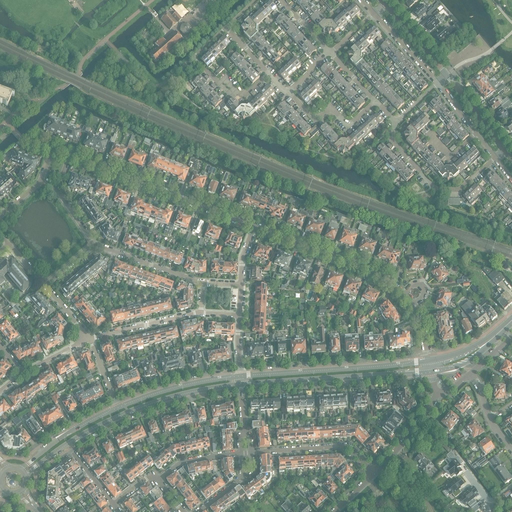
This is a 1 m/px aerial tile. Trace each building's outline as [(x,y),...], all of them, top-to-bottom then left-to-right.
[(303,11),(310,4),(307,0),(300,7),(303,11)] [(405,0),(404,2),(406,4),(407,3),(408,4),(407,5),(410,8),(418,0),(417,0),(405,0)] [(272,12),(276,8),(270,1),(266,5),(272,12)] [(178,2),(172,8),(182,19),(188,13),(178,2)] [(310,4),(303,11),(307,15),(314,8),(316,6),(312,2),(310,4)] [(268,16),(272,12),(266,5),(262,9),(268,16)] [(356,15),(360,11),(353,5),(349,8),(356,15)] [(307,15),(306,16),(307,17),(308,16),(311,19),(318,12),(320,10),(316,6),(314,8),(307,15)] [(421,6),(414,14),(414,15),(416,17),(417,17),(419,20),(422,17),(423,18),(427,14),(429,17),(435,11),(435,10),(433,8),(430,12),(426,8),(424,9),(421,6)] [(356,15),(349,8),(345,12),(345,11),(352,19),(356,15)] [(264,19),(268,16),(262,9),(258,12),(264,19)] [(436,16),(440,13),(437,10),(432,14),(434,17),(431,20),(431,19),(429,21),(429,22),(425,25),(428,28),(428,29),(430,31),(431,31),(432,31),(433,31),(435,28),(441,22),(436,16)] [(352,19),(345,11),(340,15),(347,22),(351,18),(352,19)] [(261,23),(264,19),(258,12),(254,16),(261,23)] [(321,16),(318,13),(318,12),(311,19),(315,23),(321,16)] [(170,30),(182,19),(176,13),(171,16),(168,13),(161,19),(170,30)] [(253,14),(249,18),(250,20),(256,27),(261,23),(254,16),(253,14)] [(287,19),(286,19),(283,15),(276,21),(280,25),(287,19)] [(343,25),(347,22),(340,15),(337,19),(343,25)] [(318,27),(325,21),(321,16),(315,23),(318,27)] [(287,19),(280,25),(283,29),(290,23),(287,19)] [(339,29),(343,25),(337,19),(333,22),(339,29)] [(257,27),(256,27),(250,20),(246,24),(248,26),(248,27),(247,28),(245,28),(243,29),(257,30),(257,27)] [(328,34),(329,36),(330,22),(327,22),(325,21),(318,27),(324,33),(326,30),(328,30),(328,34)] [(330,22),(329,36),(330,35),(331,34),(331,33),(331,32),(331,31),(332,31),(334,33),(335,33),(339,29),(333,22),(332,22),(330,22)] [(283,29),(287,33),(294,27),(290,23),(283,29)] [(187,24),(181,25),(180,31),(183,35),(189,33),(190,28),(187,24)] [(294,27),(287,33),(291,37),(298,31),(295,28),(294,27)] [(376,38),(380,34),(374,27),(370,31),(376,38)] [(437,33),(434,36),(437,39),(437,38),(438,39),(440,41),(439,41),(440,41),(446,36),(448,39),(457,31),(454,29),(450,32),(448,30),(446,27),(444,29),(438,33),(437,32),(437,33)] [(257,30),(243,29),(244,31),(248,31),(248,32),(245,35),(250,40),(251,41),(258,34),(257,33),(256,33),(257,32),(257,30)] [(156,62),(182,39),(175,31),(165,41),(162,38),(155,44),(158,47),(149,55),(156,62)] [(301,35),(298,31),(291,37),(295,41),(301,35)] [(372,41),(376,38),(370,31),(366,34),(372,41)] [(258,34),(251,41),(254,43),(255,45),(262,39),(264,37),(260,33),(258,34)] [(365,33),(361,37),(363,39),(369,46),(373,42),(372,41),(366,34),(365,33)] [(305,39),(301,35),(295,41),(298,45),(305,39)] [(226,47),(230,44),(224,37),(220,41),(226,47)] [(361,37),(357,41),(359,43),(365,49),(369,46),(363,39),(361,37)] [(259,49),(266,43),(262,39),(255,45),(259,49)] [(302,49),(309,43),(305,39),(298,45),(302,49)] [(222,51),(226,47),(220,41),(216,44),(222,51)] [(365,49),(359,43),(357,41),(353,44),(355,46),(361,53),(365,49)] [(385,52),(391,45),(387,41),(381,47),(385,52)] [(262,53),(269,47),(266,43),(259,49),(262,53)] [(306,53),(312,47),(309,43),(302,49),(306,53)] [(218,55),(222,51),(216,44),(212,48),(218,55)] [(388,56),(395,49),(391,45),(385,52),(383,53),(387,57),(388,56)] [(361,53),(355,46),(351,50),(353,53),(353,54),(352,54),(349,54),(348,55),(362,56),(362,54),(361,53)] [(266,57),(273,50),(269,47),(262,53),(266,57)] [(316,51),(312,47),(306,53),(309,57),(310,57),(316,51)] [(214,58),(218,55),(212,48),(208,52),(209,53),(214,58)] [(399,53),(397,51),(395,49),(388,56),(392,60),(399,53)] [(270,61),(276,54),(273,50),(266,57),(270,61)] [(214,59),(214,58),(209,53),(205,56),(211,63),(215,60),(214,59)] [(396,64),(402,57),(399,53),(392,60),(396,64)] [(241,58),(237,54),(230,60),(234,64),(241,58)] [(280,58),(276,54),(270,61),(273,65),(280,58)] [(362,56),(348,55),(349,57),(351,57),(353,57),(353,59),(351,60),(351,61),(350,61),(354,65),(355,66),(356,67),(363,61),(362,60),(361,59),(362,59),(362,58),(362,56)] [(205,56),(201,60),(207,67),(208,69),(212,65),(211,63),(205,56)] [(397,69),(406,61),(402,57),(396,64),(394,65),(397,69)] [(238,68),(245,62),(241,58),(234,64),(238,68)] [(290,62),(289,61),(286,58),(285,60),(289,64),(286,66),(293,73),(296,69),(290,62)] [(294,58),(290,62),(296,69),(301,65),(299,63),(297,61),(294,58)] [(363,61),(356,67),(360,71),(366,65),(363,61)] [(410,65),(406,61),(397,69),(401,73),(403,72),(410,65)] [(249,66),(245,62),(238,68),(242,72),(249,66)] [(325,74),(332,68),(328,63),(321,70),(325,74)] [(366,65),(360,71),(363,75),(370,69),(372,67),(369,63),(366,65)] [(412,70),(413,69),(410,65),(403,72),(407,75),(412,70)] [(485,73),(493,67),(491,65),(483,71),(485,73)] [(245,76),(252,70),(249,66),(242,72),(245,76)] [(293,73),(286,66),(282,70),(289,77),(293,73)] [(335,72),(332,68),(325,74),(329,78),(335,72)] [(374,73),(372,71),(370,69),(363,75),(367,79),(374,73)] [(256,74),(252,70),(245,76),(249,80),(256,74)] [(289,77),(282,70),(278,74),(285,80),(289,77)] [(416,74),(412,70),(407,75),(407,76),(406,76),(409,80),(416,74)] [(332,82),(339,75),(335,72),(329,78),(332,82)] [(371,83),(377,77),(374,73),(367,79),(371,83)] [(260,78),(256,74),(249,80),(253,84),(260,78)] [(420,78),(416,74),(409,80),(408,82),(411,86),(413,85),(420,78)] [(343,79),(339,76),(339,75),(332,82),(331,83),(334,87),(336,86),(343,79)] [(377,77),(371,83),(374,87),(381,81),(383,79),(380,75),(377,77)] [(484,79),(486,77),(484,75),(473,83),(473,84),(473,85),(475,88),(476,87),(476,88),(480,85),(481,87),(486,83),(484,79)] [(196,76),(190,82),(196,89),(197,87),(204,81),(203,79),(200,76),(198,79),(196,76)] [(424,82),(420,78),(413,85),(417,88),(424,82)] [(346,84),(343,79),(336,86),(340,90),(346,84)] [(208,84),(204,81),(197,87),(201,91),(200,91),(200,92),(207,85),(208,84)] [(317,92),(322,88),(315,81),(311,85),(317,92)] [(378,91),(385,85),(381,81),(374,87),(378,91)] [(494,81),(492,84),(489,81),(486,83),(481,87),(480,85),(476,88),(477,89),(479,92),(481,95),(496,83),(494,81)] [(421,93),(427,86),(424,82),(417,88),(421,93)] [(496,83),(481,95),(485,99),(486,98),(486,99),(494,93),(496,91),(498,93),(503,90),(501,87),(497,90),(495,87),(497,85),(496,83)] [(343,94),(350,87),(346,84),(340,90),(343,94)] [(204,96),(211,89),(207,85),(200,92),(204,96)] [(314,95),(317,92),(311,85),(307,89),(314,95)] [(382,95),(383,94),(389,89),(385,85),(378,91),(382,95)] [(270,96),(274,92),(268,86),(264,89),(270,96)] [(354,92),(350,88),(350,87),(343,94),(347,98),(354,92)] [(386,98),(393,92),(389,88),(389,89),(383,94),(386,98)] [(214,93),(211,89),(204,96),(208,100),(214,93)] [(266,100),(270,96),(264,89),(260,93),(261,94),(266,100)] [(305,91),(303,92),(310,99),(314,95),(307,89),(305,91)] [(0,102),(8,105),(11,96),(13,97),(14,96),(0,90),(0,102)] [(302,94),(299,96),(306,103),(307,105),(311,101),(310,99),(303,92),(302,94)] [(357,95),(354,92),(347,98),(351,102),(357,95)] [(390,102),(397,96),(393,92),(386,98),(390,102)] [(211,104),(218,97),(214,93),(208,100),(211,104)] [(259,96),(257,98),(263,105),(267,101),(266,100),(261,94),(259,96)] [(354,106),(361,100),(357,95),(351,102),(354,106)] [(394,106),(400,100),(397,96),(390,102),(394,106)] [(507,98),(503,101),(499,96),(489,104),(491,106),(491,107),(494,110),(501,105),(502,106),(509,100),(507,98)] [(226,98),(222,101),(218,97),(211,104),(215,108),(219,105),(221,107),(228,100),(226,98)] [(255,99),(253,102),(259,108),(263,105),(257,98),(255,99)] [(237,103),(234,99),(230,102),(228,100),(221,107),(223,109),(225,106),(229,111),(231,109),(237,103)] [(440,103),(436,99),(428,107),(432,111),(433,109),(440,103)] [(358,110),(365,104),(361,100),(354,106),(358,110)] [(398,110),(404,104),(400,100),(394,106),(398,110)] [(506,109),(511,104),(509,101),(499,109),(500,112),(497,114),(499,117),(502,121),(505,118),(505,119),(511,115),(506,109)] [(253,102),(249,105),(255,112),(259,108),(253,102)] [(241,107),(237,103),(231,109),(234,113),(241,107)] [(284,103),(277,109),(281,113),(288,107),(287,105),(284,103)] [(444,107),(440,103),(433,109),(437,113),(444,107)] [(244,106),(244,120),(245,119),(245,118),(245,117),(245,115),(247,115),(249,117),(249,118),(254,113),(255,112),(249,105),(247,107),(247,106),(244,106)] [(241,107),(234,113),(238,117),(239,117),(241,115),(242,115),(242,116),(242,117),(242,119),(244,120),(244,106),(242,106),(241,107)] [(279,115),(283,119),(284,118),(292,111),(290,110),(289,108),(288,107),(281,113),(279,115)] [(447,111),(444,107),(437,113),(441,117),(447,111)] [(292,111),(284,118),(287,122),(289,120),(296,114),(295,113),(293,110),(292,111)] [(443,122),(451,115),(447,111),(441,117),(439,119),(443,123),(444,122),(443,122)] [(296,114),(289,120),(293,124),(300,118),(298,116),(296,114)] [(379,124),(383,121),(377,114),(373,118),(379,123),(379,124)] [(421,114),(417,117),(419,119),(425,126),(429,122),(423,115),(421,114)] [(448,125),(455,119),(451,115),(443,122),(444,122),(443,123),(446,127),(447,126),(448,125)] [(57,119),(52,116),(50,118),(47,126),(45,125),(44,130),(46,131),(46,132),(50,133),(52,133),(56,121),(56,120),(57,119)] [(370,119),(368,120),(375,127),(379,123),(373,118),(372,117),(370,119)] [(293,124),(297,128),(304,122),(303,122),(300,118),(293,124)] [(57,135),(63,121),(57,119),(56,120),(56,121),(52,133),(54,134),(53,135),(56,136),(57,135)] [(421,129),(425,126),(419,119),(415,123),(421,129)] [(458,124),(454,120),(455,119),(448,125),(447,126),(451,130),(458,124)] [(63,138),(69,124),(69,123),(64,121),(63,120),(63,121),(57,135),(60,136),(60,137),(62,138),(63,137),(63,138)] [(366,122),(364,124),(370,131),(371,132),(376,128),(375,127),(368,120),(366,122)] [(297,128),(297,129),(300,132),(307,126),(305,123),(304,122),(297,128)] [(75,125),(70,123),(70,125),(69,124),(63,138),(66,139),(66,140),(69,141),(69,140),(70,140),(74,128),(75,125)] [(417,133),(421,129),(415,123),(411,126),(417,133)] [(323,135),(329,129),(326,124),(320,130),(318,128),(310,135),(312,137),(319,131),(323,135)] [(371,132),(370,131),(364,124),(360,128),(366,135),(368,136),(371,133),(371,132)] [(461,128),(458,124),(451,130),(449,131),(453,135),(455,134),(461,128)] [(311,130),(307,126),(300,132),(304,136),(309,132),(310,135),(318,128),(316,126),(311,130)] [(417,133),(411,126),(407,130),(409,133),(409,134),(408,134),(405,134),(404,136),(418,136),(418,134),(417,133)] [(77,138),(80,131),(74,128),(70,140),(72,141),(72,142),(75,143),(75,142),(76,142),(77,142),(78,139),(77,138)] [(368,136),(366,135),(360,128),(356,131),(361,136),(363,138),(364,140),(368,136)] [(456,140),(458,138),(465,132),(461,128),(455,134),(453,136),(456,140)] [(326,139),(333,132),(329,129),(323,135),(326,139)] [(363,138),(361,136),(356,131),(352,135),(354,136),(359,142),(363,138)] [(337,136),(336,136),(333,132),(326,139),(330,143),(337,136)] [(462,142),(469,136),(465,132),(458,138),(462,142)] [(95,136),(89,134),(86,141),(84,141),(83,144),(84,145),(85,145),(84,146),(87,147),(88,146),(90,148),(95,136)] [(359,142),(354,136),(352,135),(348,139),(354,146),(359,142)] [(91,148),(90,149),(93,150),(94,149),(97,150),(101,138),(95,136),(91,148)] [(334,147),(340,140),(337,136),(330,143),(334,147)] [(418,136),(404,136),(405,137),(409,137),(409,139),(407,141),(411,146),(412,147),(419,141),(418,140),(417,139),(418,139),(418,136)] [(104,148),(107,141),(101,138),(97,150),(99,151),(99,152),(102,153),(102,152),(103,152),(104,152),(105,149),(104,148)] [(344,140),(343,154),(345,152),(345,149),(346,149),(349,151),(354,146),(348,139),(347,141),(346,140),(344,140)] [(342,152),(343,154),(344,140),(341,140),(341,141),(340,140),(334,147),(338,151),(340,148),(341,149),(342,150),(342,152)] [(416,151),(423,145),(419,141),(412,147),(416,151)] [(116,158),(120,147),(113,145),(109,155),(110,155),(110,157),(112,157),(113,157),(116,158)] [(376,151),(373,154),(377,158),(379,157),(387,149),(388,147),(387,145),(385,147),(383,145),(376,151)] [(420,155),(426,149),(423,145),(416,151),(420,155)] [(474,148),(469,152),(476,158),(477,160),(481,156),(475,150),(476,148),(474,146),(473,147),(474,148)] [(122,160),(126,150),(120,147),(116,158),(118,159),(119,160),(121,161),(122,160)] [(384,159),(390,153),(387,149),(379,157),(380,156),(384,159)] [(423,159),(430,153),(426,149),(420,155),(423,159)] [(151,158),(147,168),(153,170),(153,169),(158,157),(159,156),(158,155),(159,154),(154,152),(154,151),(151,150),(148,157),(151,158)] [(136,153),(132,151),(128,162),(129,164),(131,164),(132,164),(134,165),(138,154),(136,153)] [(19,154),(19,153),(17,152),(16,153),(15,154),(13,154),(12,156),(12,155),(9,163),(16,165),(20,154),(19,154)] [(138,154),(134,165),(137,166),(137,167),(139,168),(140,167),(141,167),(141,166),(144,167),(146,162),(145,162),(148,156),(140,152),(139,155),(138,154)] [(467,154),(465,156),(472,162),(473,164),(477,160),(476,158),(469,152),(467,154)] [(387,163),(394,157),(390,153),(384,159),(387,163)] [(434,157),(430,153),(423,159),(427,163),(428,162),(434,157)] [(24,156),(24,155),(21,154),(21,155),(20,154),(16,165),(22,168),(23,165),(26,157),(24,156)] [(432,166),(438,160),(435,156),(434,157),(428,162),(432,166)] [(464,157),(461,159),(468,166),(469,167),(473,164),(472,162),(465,156),(464,157)] [(29,158),(26,157),(23,165),(28,167),(30,165),(35,167),(36,165),(37,165),(38,162),(37,162),(37,161),(36,161),(37,160),(34,159),(33,159),(32,159),(32,158),(29,157),(29,158)] [(160,170),(164,160),(158,157),(153,169),(160,171),(160,170)] [(398,161),(394,157),(387,163),(385,165),(389,169),(390,168),(398,161)] [(464,169),(468,166),(461,159),(457,163),(464,169)] [(166,172),(170,162),(164,160),(160,170),(166,172)] [(396,170),(403,164),(399,160),(398,161),(390,168),(394,172),(395,170),(396,170)] [(433,172),(442,164),(438,160),(432,166),(429,168),(433,172)] [(172,175),(176,164),(170,162),(166,172),(172,175)] [(457,163),(453,166),(460,173),(461,175),(465,171),(464,169),(457,163)] [(182,168),(182,167),(176,164),(172,175),(172,176),(178,178),(182,168)] [(406,168),(403,164),(396,170),(399,174),(406,168)] [(439,174),(446,168),(442,164),(433,172),(437,176),(439,174)] [(20,173),(18,175),(20,178),(20,179),(21,180),(22,180),(22,181),(22,180),(24,179),(25,179),(28,177),(30,175),(33,172),(35,167),(30,165),(28,167),(24,170),(23,169),(22,168),(20,170),(21,171),(19,172),(20,173)] [(449,167),(448,181),(450,180),(450,179),(450,178),(450,176),(451,176),(453,178),(454,179),(458,175),(460,173),(453,166),(452,168),(451,168),(449,167)] [(13,174),(9,169),(7,167),(5,170),(8,174),(6,176),(7,178),(5,180),(12,189),(13,189),(17,186),(9,176),(13,174)] [(446,168),(439,174),(443,179),(443,178),(446,176),(447,177),(447,178),(447,180),(448,181),(449,167),(446,167),(446,168)] [(183,181),(188,170),(182,168),(178,178),(178,179),(183,181)] [(403,178),(410,172),(406,168),(399,174),(403,178)] [(411,173),(415,170),(414,168),(411,170),(410,172),(403,178),(407,182),(414,176),(411,173)] [(196,175),(197,173),(194,172),(192,178),(191,177),(189,182),(190,182),(189,184),(190,185),(191,186),(193,187),(193,186),(195,187),(199,176),(196,175)] [(497,176),(496,175),(493,172),(484,180),(488,184),(491,181),(497,176)] [(78,176),(76,176),(72,174),(72,175),(67,186),(68,186),(67,189),(70,190),(70,189),(70,190),(71,190),(72,190),(73,190),(74,189),(74,188),(75,186),(74,186),(78,176)] [(199,188),(201,189),(202,187),(204,182),(206,176),(203,175),(202,178),(199,176),(195,187),(196,187),(196,188),(198,189),(199,188)] [(81,178),(82,177),(79,176),(79,177),(78,176),(74,186),(75,186),(74,188),(80,190),(84,179),(81,178)] [(491,181),(490,182),(494,186),(495,186),(496,184),(501,180),(497,176),(491,181)] [(12,189),(5,180),(3,179),(0,181),(0,180),(0,185),(7,193),(9,192),(11,191),(11,190),(12,189)] [(87,180),(85,179),(84,179),(80,190),(82,191),(83,189),(86,191),(88,186),(91,186),(92,182),(90,181),(90,180),(87,179),(87,180)] [(494,186),(492,188),(496,192),(497,190),(498,189),(504,184),(501,180),(496,184),(495,186),(494,186)] [(213,195),(217,184),(211,182),(209,186),(209,185),(208,188),(208,190),(209,190),(208,193),(213,195)] [(99,185),(99,184),(96,183),(94,188),(97,189),(96,191),(94,189),(92,193),(91,195),(92,196),(91,196),(93,197),(94,194),(101,197),(105,187),(102,186),(102,185),(100,184),(99,185)] [(498,189),(497,190),(501,194),(502,194),(507,189),(508,188),(504,184),(498,189)] [(226,187),(227,185),(224,185),(224,186),(222,189),(220,194),(220,196),(222,197),(222,198),(224,199),(224,198),(226,199),(230,189),(228,189),(229,188),(226,187)] [(478,195),(482,192),(476,185),(472,189),(479,197),(478,195)] [(108,187),(107,188),(105,187),(101,197),(107,199),(107,198),(108,198),(109,195),(108,195),(111,189),(110,189),(110,188),(108,187)] [(233,190),(230,189),(226,199),(227,199),(227,200),(229,201),(230,200),(232,201),(233,199),(235,194),(234,194),(236,191),(233,190)] [(479,198),(479,197),(472,189),(468,192),(476,201),(479,198)] [(499,197),(502,201),(504,199),(511,193),(507,189),(502,194),(501,194),(499,196),(499,197)] [(121,193),(121,192),(119,191),(118,192),(115,198),(115,197),(113,200),(114,201),(117,203),(115,206),(119,207),(124,194),(121,193)] [(250,194),(244,192),(243,194),(243,195),(242,198),(241,197),(240,201),(240,203),(240,204),(240,205),(242,206),(243,205),(245,206),(250,194)] [(472,205),(476,201),(468,192),(464,196),(464,197),(462,199),(460,199),(460,202),(463,202),(464,201),(466,204),(469,202),(472,205)] [(506,205),(511,198),(511,193),(502,201),(506,205)] [(127,194),(126,195),(124,194),(119,207),(117,211),(119,212),(121,207),(125,208),(125,206),(126,206),(126,205),(127,205),(128,202),(127,202),(129,196),(128,195),(127,194)] [(252,197),(249,196),(250,194),(245,206),(246,206),(246,207),(248,208),(249,207),(250,206),(252,207),(252,206),(256,197),(253,195),(252,197)] [(262,198),(262,197),(259,196),(258,198),(256,197),(252,206),(252,207),(252,206),(253,206),(253,207),(255,208),(256,207),(258,208),(262,198)] [(86,197),(79,201),(80,201),(80,202),(82,205),(82,206),(81,206),(84,209),(85,209),(93,203),(91,200),(90,201),(89,202),(86,197)] [(266,199),(265,198),(262,197),(262,198),(258,208),(259,208),(259,209),(261,210),(262,209),(264,210),(268,199),(266,199)] [(270,202),(271,200),(268,199),(264,210),(266,211),(266,212),(268,213),(269,212),(269,213),(273,203),(270,202)] [(136,215),(141,202),(135,200),(131,210),(129,209),(126,216),(129,217),(130,212),(136,214),(136,215)] [(141,202),(136,215),(142,217),(147,205),(141,203),(141,202)] [(96,208),(93,203),(85,209),(85,210),(86,212),(87,212),(86,213),(87,214),(96,208)] [(275,206),(276,204),(273,203),(269,213),(271,214),(271,215),(271,216),(271,217),(273,218),(274,217),(275,217),(278,208),(275,206)] [(147,207),(147,206),(147,205),(142,217),(148,219),(152,209),(147,207)] [(100,214),(100,213),(96,208),(87,214),(88,215),(88,214),(89,215),(88,216),(89,217),(90,217),(91,218),(90,218),(91,220),(100,214)] [(278,208),(275,217),(276,217),(277,218),(277,219),(279,220),(280,219),(281,219),(281,217),(282,217),(284,214),(283,213),(283,212),(285,213),(287,209),(284,208),(284,210),(278,208)] [(298,216),(294,226),(297,228),(298,227),(300,228),(301,226),(303,221),(305,217),(306,218),(306,217),(308,217),(310,211),(311,209),(308,208),(306,212),(300,210),(298,214),(298,216)] [(158,211),(153,209),(152,209),(148,219),(154,222),(158,211)] [(161,224),(165,212),(159,210),(159,211),(158,211),(154,222),(160,224),(161,223),(161,224)] [(161,223),(161,224),(167,226),(164,232),(165,232),(164,233),(163,236),(164,236),(165,237),(166,237),(170,226),(170,225),(168,224),(172,214),(165,211),(165,212),(161,223)] [(170,226),(166,237),(168,238),(170,235),(173,227),(179,229),(184,217),(180,215),(180,213),(178,212),(177,217),(176,217),(174,222),(175,222),(173,226),(170,225),(170,226)] [(288,221),(287,223),(290,224),(290,225),(294,226),(298,216),(298,214),(291,212),(291,213),(290,216),(290,215),(288,221)] [(95,225),(104,219),(100,214),(91,220),(95,224),(95,225)] [(184,217),(179,229),(185,231),(189,233),(189,230),(191,226),(188,225),(189,222),(189,221),(190,220),(191,218),(191,217),(189,216),(188,217),(188,218),(185,217),(184,217)] [(327,224),(329,218),(326,217),(324,221),(318,219),(317,222),(312,233),(316,235),(316,234),(319,235),(320,233),(322,228),(323,224),(324,223),(327,224)] [(312,233),(317,222),(310,219),(309,223),(308,222),(306,228),(307,228),(306,230),(309,231),(308,232),(312,233)] [(189,233),(184,243),(187,244),(191,233),(194,234),(195,232),(199,234),(198,237),(200,238),(203,231),(200,230),(203,224),(196,221),(192,231),(189,230),(189,233)] [(107,232),(111,229),(108,224),(99,230),(99,231),(100,233),(101,233),(102,234),(101,234),(102,235),(103,235),(107,232)] [(211,227),(211,225),(208,224),(207,226),(208,227),(207,229),(205,234),(204,239),(210,241),(215,228),(211,227)] [(330,224),(325,237),(329,239),(329,240),(330,241),(332,241),(332,240),(333,240),(335,235),(336,234),(335,234),(338,227),(330,224)] [(219,229),(218,229),(215,228),(210,241),(216,243),(218,239),(220,234),(219,234),(220,232),(221,232),(222,230),(219,229)] [(344,228),(341,236),(342,236),(340,242),(340,243),(341,243),(342,244),(343,244),(346,245),(350,233),(351,230),(344,228)] [(115,230),(112,229),(111,229),(107,232),(103,235),(103,236),(105,239),(105,240),(107,241),(108,240),(110,241),(113,234),(114,231),(115,230)] [(116,243),(120,232),(115,230),(114,231),(113,234),(110,241),(111,241),(110,242),(112,242),(112,241),(113,242),(113,243),(115,243),(116,243)] [(351,230),(346,245),(348,246),(349,246),(350,247),(351,247),(352,247),(354,241),(355,241),(356,237),(357,233),(354,232),(354,231),(351,230)] [(232,234),(231,235),(228,234),(227,237),(226,237),(225,241),(225,242),(224,245),(230,248),(234,237),(234,235),(232,234)] [(131,238),(128,247),(129,248),(130,249),(131,248),(132,248),(134,248),(137,240),(138,237),(132,235),(131,238)] [(128,247),(131,238),(125,236),(123,241),(122,243),(123,243),(122,244),(124,245),(124,246),(125,247),(127,247),(128,247)] [(241,240),(235,238),(234,237),(230,248),(237,250),(237,249),(238,249),(239,247),(238,246),(239,244),(240,243),(241,242),(240,241),(241,240)] [(359,249),(359,250),(360,251),(361,251),(362,251),(365,252),(369,241),(366,240),(366,241),(363,239),(362,239),(360,243),(360,244),(361,244),(359,249)] [(139,250),(142,242),(137,240),(134,248),(134,249),(134,250),(136,250),(137,250),(137,249),(139,250)] [(369,241),(365,252),(367,253),(368,254),(370,254),(371,254),(373,248),(374,249),(374,248),(375,244),(372,243),(372,242),(369,241)] [(145,253),(148,244),(142,242),(139,250),(140,250),(140,251),(140,252),(142,252),(143,252),(144,253),(145,253)] [(154,246),(154,244),(149,242),(148,244),(145,253),(145,254),(146,253),(149,254),(150,255),(154,246)] [(154,246),(150,255),(151,256),(152,255),(153,255),(155,256),(156,256),(155,257),(156,257),(156,258),(160,248),(160,245),(155,243),(154,246)] [(261,246),(260,247),(258,246),(257,249),(255,248),(251,259),(255,260),(256,259),(260,260),(260,258),(264,248),(263,248),(263,247),(261,246)] [(388,249),(382,247),(381,246),(379,252),(377,258),(378,258),(379,259),(380,259),(381,259),(384,260),(388,249)] [(163,249),(160,248),(156,258),(158,258),(159,258),(159,257),(162,258),(161,259),(162,259),(165,250),(163,249)] [(267,250),(265,249),(264,248),(260,258),(260,260),(262,261),(263,260),(266,261),(267,260),(268,261),(269,258),(268,257),(270,251),(270,250),(268,249),(267,250)] [(391,250),(388,249),(384,260),(385,261),(390,263),(389,264),(390,264),(394,252),(391,251),(391,250)] [(165,250),(162,259),(162,260),(164,260),(165,260),(167,260),(168,261),(171,252),(168,251),(169,250),(167,250),(166,251),(165,250)] [(177,254),(176,254),(171,252),(168,261),(168,262),(170,263),(171,262),(173,263),(177,254)] [(282,254),(282,253),(279,252),(279,253),(278,253),(274,263),(278,264),(277,266),(280,267),(279,271),(285,255),(282,254)] [(397,253),(394,252),(390,264),(393,265),(394,264),(396,265),(398,259),(401,260),(403,255),(397,253)] [(181,259),(182,256),(177,254),(173,263),(174,263),(174,264),(176,265),(176,264),(177,264),(179,265),(179,264),(181,259)] [(288,256),(285,255),(279,271),(281,272),(287,274),(289,268),(287,268),(291,258),(291,257),(289,256),(288,256)] [(99,256),(98,256),(96,258),(96,259),(94,260),(95,260),(94,260),(101,268),(105,273),(108,276),(109,273),(110,270),(107,269),(106,269),(103,266),(106,264),(106,263),(108,261),(108,258),(105,258),(103,260),(99,256)] [(416,258),(414,259),(413,256),(408,257),(408,259),(408,260),(408,263),(407,263),(408,270),(411,270),(412,270),(413,270),(414,269),(417,269),(416,258)] [(425,260),(424,260),(423,257),(416,258),(417,269),(419,269),(419,270),(423,270),(423,268),(424,268),(424,265),(426,265),(425,260)] [(15,265),(17,263),(12,258),(6,263),(4,261),(2,263),(3,264),(0,266),(0,287),(5,282),(2,279),(8,274),(8,275),(7,276),(22,293),(28,288),(29,289),(31,287),(30,286),(32,285),(30,283),(29,283),(17,270),(18,269),(15,265)] [(301,261),(300,260),(298,259),(298,260),(297,260),(292,274),(296,275),(296,274),(299,275),(304,263),(301,261)] [(96,272),(101,268),(94,260),(94,261),(93,261),(92,262),(92,263),(91,263),(89,264),(96,272)] [(190,273),(193,262),(187,260),(186,263),(184,267),(185,267),(184,270),(185,270),(185,271),(186,271),(186,273),(188,273),(189,273),(190,273)] [(193,264),(190,273),(194,274),(194,273),(197,274),(198,274),(199,274),(199,264),(193,262),(193,264)] [(111,267),(108,276),(113,278),(113,277),(117,278),(118,275),(121,267),(121,265),(121,263),(119,263),(118,263),(117,263),(117,264),(115,263),(115,265),(114,264),(113,267),(114,267),(114,268),(111,267)] [(299,276),(301,277),(305,278),(306,277),(308,272),(309,268),(310,265),(310,264),(308,263),(307,263),(307,264),(304,263),(299,275),(299,276)] [(98,274),(96,272),(89,264),(90,264),(89,265),(88,265),(87,266),(87,267),(86,267),(85,268),(93,278),(98,274)] [(121,267),(118,275),(123,277),(127,267),(125,267),(125,266),(125,265),(123,264),(122,265),(121,265),(121,267)] [(431,271),(432,272),(431,273),(433,276),(434,275),(436,277),(444,271),(445,270),(443,267),(442,268),(440,265),(440,266),(438,267),(436,265),(433,268),(434,269),(431,271)] [(319,270),(320,267),(316,266),(314,271),(315,272),(313,276),(312,276),(310,284),(312,284),(312,286),(314,286),(315,286),(318,287),(323,272),(319,270)] [(130,269),(129,268),(127,267),(127,268),(127,267),(123,277),(129,279),(132,270),(130,269)] [(93,279),(93,278),(85,268),(84,269),(83,269),(82,270),(82,271),(81,271),(80,272),(87,280),(88,281),(89,282),(90,281),(90,282),(91,282),(92,282),(93,281),(93,280),(93,279)] [(135,271),(135,270),(133,269),(132,270),(129,279),(128,281),(134,283),(138,272),(135,271)] [(445,270),(444,271),(436,277),(437,279),(436,279),(438,282),(439,281),(440,283),(443,281),(444,282),(447,279),(446,277),(448,275),(446,273),(447,272),(445,270)] [(134,283),(133,284),(139,286),(140,283),(144,274),(141,273),(141,272),(139,271),(138,272),(134,283)] [(82,284),(87,280),(80,272),(80,273),(79,273),(78,274),(78,275),(77,275),(75,276),(75,277),(82,284)] [(140,283),(139,286),(145,288),(146,285),(149,276),(147,275),(146,274),(145,273),(144,274),(140,283)] [(332,274),(332,273),(330,273),(329,273),(324,285),(331,288),(335,275),(332,274)] [(152,277),(152,276),(150,275),(149,276),(146,285),(151,287),(155,278),(152,277)] [(338,276),(336,275),(335,275),(331,288),(333,289),(337,290),(342,278),(342,277),(341,277),(339,276),(338,276)] [(469,283),(472,283),(466,275),(462,277),(462,280),(457,281),(458,284),(463,284),(469,283)] [(77,289),(82,284),(75,277),(73,278),(73,279),(72,279),(71,280),(71,281),(77,289)] [(158,279),(158,278),(156,277),(155,278),(151,287),(157,289),(161,280),(158,279)] [(164,281),(163,280),(162,279),(161,280),(157,289),(163,291),(166,282),(165,281),(164,281)] [(351,281),(351,280),(349,280),(348,280),(343,292),(349,295),(354,282),(351,281)] [(72,293),(77,289),(71,281),(70,281),(68,282),(69,282),(68,283),(67,283),(66,284),(66,285),(72,293)] [(170,283),(169,282),(167,281),(167,282),(166,282),(163,291),(170,293),(170,292),(172,293),(173,290),(170,289),(170,288),(171,288),(172,286),(171,286),(172,284),(170,283)] [(9,282),(0,289),(0,293),(12,307),(23,299),(9,282)] [(184,284),(184,283),(182,282),(181,283),(180,283),(180,284),(179,283),(178,286),(177,286),(176,288),(177,288),(176,291),(179,292),(180,291),(181,291),(184,290),(185,290),(187,290),(188,287),(188,286),(184,284)] [(349,295),(349,296),(351,297),(355,298),(360,285),(360,284),(357,283),(354,282),(349,295)] [(269,287),(269,284),(259,283),(259,286),(256,286),(256,288),(255,288),(255,291),(255,292),(266,292),(266,287),(269,287)] [(66,285),(65,285),(63,286),(64,287),(63,287),(62,286),(60,289),(61,289),(60,290),(64,294),(63,295),(65,297),(66,297),(67,298),(69,295),(70,297),(73,294),(72,293),(66,285)] [(191,289),(191,288),(188,287),(187,290),(185,290),(184,290),(181,291),(181,292),(182,291),(182,297),(193,298),(193,293),(192,293),(192,292),(192,289),(191,289)] [(370,290),(370,289),(368,288),(367,288),(360,300),(364,302),(364,301),(367,302),(373,291),(370,290)] [(448,293),(449,291),(445,290),(444,291),(441,290),(441,292),(440,291),(438,295),(440,295),(439,297),(449,301),(451,298),(450,298),(451,294),(448,293)] [(26,297),(25,299),(27,302),(31,301),(33,303),(41,297),(40,296),(40,295),(39,294),(38,294),(36,291),(31,295),(30,294),(26,297)] [(376,293),(373,291),(367,302),(369,304),(370,303),(373,305),(378,295),(378,294),(378,293),(376,292),(376,293)] [(79,299),(73,304),(75,306),(74,306),(78,311),(88,302),(82,296),(79,299)] [(42,297),(41,297),(33,303),(35,306),(33,308),(35,310),(45,301),(42,297)] [(193,302),(193,298),(182,297),(182,303),(183,304),(184,304),(184,305),(187,304),(188,309),(191,308),(191,306),(191,304),(192,304),(192,302),(193,302)] [(449,304),(449,301),(439,297),(438,300),(437,300),(437,302),(437,303),(443,305),(442,307),(446,308),(448,304),(449,304)] [(170,301),(169,301),(169,299),(162,301),(165,311),(167,310),(167,311),(171,310),(171,309),(172,308),(171,306),(170,306),(170,304),(170,301)] [(35,310),(34,310),(38,315),(41,313),(49,306),(48,306),(48,305),(45,301),(35,310)] [(138,305),(139,305),(138,301),(136,302),(137,305),(133,306),(136,318),(136,319),(140,318),(139,317),(141,316),(139,307),(138,305)] [(82,316),(93,306),(89,302),(88,302),(78,311),(82,316)] [(157,302),(156,302),(151,303),(153,314),(159,312),(157,302)] [(182,303),(180,303),(179,302),(176,303),(176,304),(176,307),(177,306),(178,310),(179,310),(180,310),(181,311),(183,311),(184,309),(188,309),(187,304),(184,305),(184,304),(183,304),(182,303)] [(391,308),(391,307),(387,302),(384,304),(384,303),(381,305),(382,306),(378,309),(382,314),(381,315),(391,308)] [(478,306),(475,308),(470,302),(468,303),(464,307),(462,308),(471,318),(476,326),(477,325),(479,328),(486,322),(486,323),(489,321),(486,317),(487,317),(478,306)] [(16,305),(12,308),(13,309),(15,311),(17,314),(20,311),(18,308),(20,306),(17,303),(16,305)] [(148,315),(153,314),(151,303),(145,304),(145,305),(148,316),(148,315)] [(484,306),(481,308),(484,311),(492,321),(496,318),(497,317),(489,307),(490,306),(487,303),(484,306)] [(127,309),(123,310),(122,304),(120,304),(122,311),(124,321),(130,319),(127,309)] [(133,304),(127,306),(127,309),(130,319),(136,318),(133,306),(133,304)] [(144,317),(148,316),(145,305),(139,307),(141,316),(144,316),(144,317)] [(50,307),(49,307),(49,306),(41,313),(43,315),(41,319),(42,320),(39,323),(37,327),(38,329),(48,320),(46,318),(53,311),(51,309),(51,308),(50,307)] [(93,306),(82,316),(86,320),(97,311),(93,306)] [(391,308),(381,315),(384,318),(385,321),(387,320),(396,313),(394,311),(395,311),(393,308),(392,309),(392,308),(391,308)] [(90,325),(101,315),(97,311),(86,320),(90,325)] [(122,311),(116,312),(118,322),(120,322),(121,323),(124,322),(124,321),(122,311)] [(453,312),(446,311),(446,315),(445,315),(445,314),(443,314),(439,315),(437,316),(438,316),(435,317),(435,321),(435,322),(435,324),(436,324),(436,325),(437,324),(448,322),(449,322),(447,314),(450,315),(450,316),(454,315),(453,312)] [(116,312),(107,314),(109,324),(112,323),(112,325),(117,324),(116,322),(118,322),(116,312)] [(103,316),(105,315),(104,313),(101,316),(101,315),(90,325),(90,326),(92,328),(93,328),(94,328),(96,328),(98,327),(99,327),(101,325),(101,324),(102,323),(104,325),(105,325),(107,323),(105,321),(102,317),(103,316)] [(397,320),(400,318),(396,313),(387,320),(391,325),(395,322),(395,323),(398,321),(397,320)] [(465,315),(463,314),(463,313),(461,314),(464,320),(462,321),(462,322),(460,323),(464,331),(463,331),(465,335),(466,334),(466,335),(470,332),(470,333),(471,333),(471,332),(472,332),(473,332),(473,331),(468,320),(467,320),(468,319),(465,315)] [(48,320),(44,323),(47,326),(49,324),(51,326),(52,325),(53,327),(54,326),(55,326),(58,323),(61,320),(60,319),(61,319),(59,317),(58,317),(57,316),(51,321),(49,319),(48,320)] [(55,326),(54,326),(56,328),(63,329),(64,329),(65,327),(66,325),(64,323),(63,322),(62,320),(61,320),(58,323),(55,326)] [(182,330),(179,331),(180,332),(181,339),(184,339),(184,337),(190,336),(190,333),(187,322),(185,321),(184,321),(183,323),(183,324),(181,324),(182,327),(181,327),(182,329),(182,330)] [(193,321),(191,322),(191,321),(187,322),(190,333),(195,332),(194,334),(195,334),(196,321),(193,322),(193,321)] [(196,322),(196,321),(195,334),(201,335),(201,339),(204,338),(204,336),(205,331),(201,331),(202,323),(200,323),(200,322),(196,322)] [(455,322),(455,321),(449,322),(448,322),(437,324),(436,325),(437,325),(438,328),(438,330),(438,331),(439,331),(450,329),(449,325),(454,324),(455,323),(455,322)] [(10,327),(9,327),(6,322),(0,326),(0,332),(0,333),(1,333),(2,333),(10,327)] [(214,324),(213,323),(212,323),(211,324),(208,324),(208,327),(207,331),(205,331),(204,336),(208,336),(208,335),(214,335),(215,324),(214,324)] [(264,331),(264,327),(253,326),(253,329),(252,329),(252,330),(251,332),(252,332),(253,332),(253,333),(258,333),(258,336),(259,336),(261,336),(268,335),(268,333),(267,333),(267,331),(264,331)] [(5,338),(13,332),(10,327),(2,333),(2,334),(1,335),(3,336),(4,336),(5,338)] [(176,328),(175,327),(171,328),(171,329),(169,329),(172,339),(178,337),(178,336),(178,333),(177,333),(177,332),(176,328)] [(62,337),(63,329),(56,328),(55,329),(56,330),(55,334),(53,334),(54,336),(61,337),(62,337)] [(167,329),(163,330),(163,331),(166,343),(170,342),(170,341),(172,341),(172,339),(169,329),(167,330),(167,329)] [(326,329),(323,329),(319,329),(320,337),(317,337),(317,340),(320,340),(320,343),(316,343),(316,342),(310,342),(311,353),(312,354),(316,354),(316,353),(325,352),(323,334),(327,333),(326,329)] [(360,335),(360,329),(357,329),(358,335),(351,335),(351,338),(352,350),(355,350),(355,351),(358,351),(358,346),(357,335),(360,335)] [(452,330),(451,331),(450,329),(439,331),(440,339),(442,339),(443,339),(443,341),(444,341),(446,341),(447,340),(450,340),(451,340),(452,340),(453,339),(452,330)] [(164,344),(166,344),(166,343),(163,331),(158,332),(160,342),(163,341),(164,344)] [(10,342),(12,344),(14,343),(19,338),(21,337),(18,333),(16,335),(13,332),(5,338),(6,338),(5,340),(6,341),(8,341),(9,343),(10,342)] [(154,343),(160,342),(158,332),(152,334),(154,343)] [(373,338),(372,336),(372,333),(369,333),(369,334),(369,336),(364,336),(364,342),(365,350),(369,349),(369,350),(372,350),(372,349),(374,349),(373,338)] [(381,334),(373,335),(373,338),(374,349),(375,349),(375,350),(378,350),(378,349),(383,349),(382,340),(382,336),(381,334)] [(36,337),(35,337),(39,344),(42,342),(43,344),(45,349),(45,348),(46,351),(49,350),(51,349),(51,348),(52,348),(47,339),(46,336),(44,337),(40,339),(39,335),(36,337)] [(54,347),(57,346),(52,337),(51,335),(49,336),(49,337),(47,339),(52,348),(55,347),(54,347)] [(137,347),(142,346),(140,335),(140,336),(140,337),(134,338),(137,347)] [(146,335),(144,336),(144,335),(140,335),(142,346),(148,345),(146,335)] [(338,336),(334,336),(334,335),(329,335),(329,339),(330,339),(331,343),(330,343),(330,346),(331,346),(331,347),(331,350),(331,352),(332,352),(332,353),(335,353),(335,352),(339,352),(338,337),(338,336)] [(351,338),(345,338),(344,335),(341,335),(342,345),(342,344),(345,344),(345,347),(346,347),(346,352),(349,352),(349,351),(352,350),(351,338)] [(54,336),(52,337),(57,346),(57,345),(57,346),(60,345),(59,344),(60,344),(61,344),(63,343),(63,342),(62,340),(63,339),(63,337),(62,337),(61,337),(54,336)] [(37,345),(39,344),(35,337),(33,338),(36,344),(33,345),(33,344),(30,346),(35,356),(38,354),(38,355),(40,354),(40,353),(41,353),(37,345)] [(128,350),(131,349),(128,338),(124,339),(125,340),(123,341),(125,350),(126,353),(128,352),(128,350)] [(131,349),(137,347),(134,338),(128,339),(128,338),(131,349)] [(396,349),(396,345),(396,338),(389,338),(389,343),(388,343),(388,346),(389,346),(390,348),(392,348),(392,349),(396,349)] [(286,352),(285,341),(285,339),(277,339),(278,353),(282,353),(282,352),(286,352)] [(123,341),(121,341),(120,340),(116,341),(117,343),(116,343),(117,346),(118,348),(117,348),(118,350),(119,350),(119,352),(125,350),(123,341)] [(106,345),(100,347),(100,348),(101,351),(102,351),(103,353),(112,350),(109,342),(106,344),(106,345),(105,345),(106,345)] [(269,344),(265,345),(265,343),(262,343),(262,345),(263,355),(266,355),(266,356),(269,356),(269,355),(272,355),(272,347),(269,347),(269,344)] [(227,344),(220,345),(220,349),(222,361),(225,361),(226,360),(228,360),(228,355),(228,352),(227,350),(227,344)] [(256,345),(256,344),(253,344),(253,345),(249,346),(250,348),(247,348),(247,357),(251,357),(254,357),(254,356),(257,356),(256,345)] [(16,350),(13,353),(14,354),(13,355),(17,360),(18,359),(19,361),(25,356),(17,347),(16,345),(14,347),(16,350)] [(19,345),(17,347),(25,356),(26,357),(30,355),(31,358),(32,357),(33,358),(34,357),(35,356),(30,346),(23,350),(22,348),(19,345)] [(89,352),(88,352),(87,350),(82,352),(82,353),(79,354),(81,358),(77,359),(78,362),(77,362),(79,366),(82,365),(81,363),(80,361),(90,357),(89,355),(90,355),(89,352)] [(112,350),(103,353),(104,353),(106,358),(106,359),(105,359),(106,362),(107,362),(108,363),(110,362),(114,361),(111,354),(113,353),(112,350)] [(174,350),(171,351),(173,356),(176,368),(178,367),(178,369),(182,368),(182,367),(183,366),(185,366),(184,362),(183,358),(180,359),(179,356),(176,357),(176,355),(174,350)] [(196,365),(200,364),(198,351),(190,353),(192,365),(193,365),(193,366),(197,365),(196,365)] [(210,352),(207,352),(207,351),(201,352),(203,360),(208,359),(209,362),(211,362),(212,363),(215,362),(215,361),(214,352),(210,353),(210,352)] [(173,369),(176,368),(173,356),(170,357),(170,358),(167,359),(167,358),(170,370),(171,370),(172,369),(173,369)] [(89,358),(90,358),(90,357),(80,361),(81,363),(82,365),(79,366),(80,367),(79,366),(83,365),(83,364),(84,363),(87,371),(91,370),(90,369),(93,368),(93,367),(94,367),(93,364),(92,364),(92,363),(91,363),(89,358)] [(72,359),(71,358),(68,359),(69,360),(68,361),(68,362),(67,361),(67,362),(72,371),(71,372),(72,374),(75,372),(78,374),(80,372),(78,367),(80,367),(79,366),(77,362),(75,363),(72,359)] [(167,370),(170,370),(167,358),(164,359),(164,360),(160,361),(161,363),(158,364),(160,373),(162,372),(164,371),(164,372),(167,371),(167,370)] [(6,361),(5,361),(4,360),(0,363),(0,362),(0,366),(5,374),(6,374),(5,372),(10,368),(9,366),(10,366),(6,361)] [(67,362),(66,362),(66,361),(63,362),(63,363),(62,364),(63,364),(62,365),(61,364),(66,374),(71,372),(72,371),(67,362)] [(154,374),(153,371),(151,363),(142,366),(144,372),(144,374),(145,377),(146,377),(150,376),(151,376),(154,375),(154,374)] [(508,363),(508,364),(506,363),(505,364),(504,363),(502,367),(511,372),(511,365),(510,364),(508,363)] [(61,364),(61,365),(60,364),(57,365),(58,366),(57,366),(58,368),(56,369),(59,375),(60,377),(66,374),(66,375),(66,374),(61,364)] [(510,379),(511,376),(511,372),(502,367),(500,370),(501,371),(500,373),(502,374),(503,375),(506,377),(510,379)] [(140,380),(136,372),(135,369),(129,372),(129,373),(133,384),(136,383),(136,382),(140,380)] [(51,371),(50,371),(48,371),(47,372),(45,373),(50,383),(51,383),(52,383),(52,382),(56,380),(51,371)] [(125,375),(121,376),(125,387),(128,386),(128,385),(133,383),(129,373),(128,372),(124,374),(125,375)] [(45,373),(45,374),(44,373),(42,374),(42,375),(42,376),(39,378),(40,379),(45,386),(45,387),(46,388),(46,387),(46,386),(47,386),(47,385),(49,383),(50,384),(51,383),(50,383),(45,373)] [(113,377),(112,378),(115,386),(117,386),(118,389),(122,387),(122,388),(125,387),(121,376),(117,378),(117,376),(114,377),(113,377)] [(46,388),(45,387),(45,386),(40,379),(38,380),(37,380),(36,381),(35,382),(38,386),(41,391),(44,389),(44,390),(46,388)] [(41,391),(38,386),(35,382),(33,383),(32,383),(30,384),(30,385),(36,394),(39,392),(39,393),(41,392),(41,391)] [(102,393),(103,392),(98,383),(91,387),(92,389),(97,399),(100,398),(99,397),(103,395),(102,393)] [(30,385),(30,386),(29,385),(27,386),(27,387),(25,389),(31,398),(33,397),(33,396),(36,394),(30,385)] [(398,400),(395,400),(395,401),(395,406),(408,398),(408,397),(409,396),(409,394),(408,394),(408,391),(407,389),(406,389),(405,388),(404,389),(403,390),(403,391),(401,391),(401,392),(398,392),(397,392),(397,393),(396,393),(396,397),(397,397),(398,397),(398,400)] [(22,391),(20,392),(25,400),(26,401),(27,402),(32,399),(31,398),(25,389),(24,389),(22,390),(22,391)] [(94,401),(97,399),(92,389),(84,393),(89,402),(93,400),(94,401)] [(77,395),(75,396),(77,399),(78,401),(80,401),(82,405),(86,404),(89,403),(89,402),(84,393),(84,392),(83,390),(79,392),(76,393),(76,394),(77,395)] [(26,401),(20,392),(19,391),(17,392),(17,391),(16,392),(15,392),(14,393),(14,394),(13,394),(20,402),(22,401),(23,401),(25,400),(25,401),(26,401)] [(382,394),(383,406),(386,406),(386,407),(392,407),(392,408),(396,406),(395,406),(395,401),(391,401),(391,399),(390,399),(390,393),(389,392),(388,391),(387,391),(386,392),(385,394),(382,394)] [(367,394),(366,394),(366,393),(365,393),(364,394),(363,394),(363,395),(360,395),(361,408),(365,408),(364,406),(368,406),(368,401),(369,401),(369,398),(368,399),(367,394)] [(375,393),(374,393),(375,400),(376,405),(379,405),(379,406),(383,406),(382,394),(379,394),(378,393),(377,393),(375,393)] [(494,394),(493,396),(495,397),(495,399),(496,399),(496,400),(498,400),(501,400),(501,401),(505,401),(505,397),(505,393),(496,393),(495,393),(494,394)] [(20,402),(13,394),(11,395),(9,396),(9,397),(9,398),(13,403),(10,405),(14,410),(15,411),(16,410),(15,409),(17,408),(15,406),(17,404),(18,405),(20,403),(20,402)] [(356,395),(356,394),(355,394),(353,394),(352,395),(352,396),(353,402),(354,407),(357,407),(357,408),(361,408),(360,395),(356,395)] [(461,402),(460,403),(468,410),(469,409),(471,407),(473,404),(472,403),(468,399),(470,397),(467,395),(465,397),(464,397),(463,398),(463,399),(461,402)] [(346,396),(341,396),(339,396),(338,396),(339,409),(347,408),(346,396)] [(74,401),(73,401),(70,397),(67,399),(67,401),(63,403),(65,407),(65,408),(68,413),(74,410),(73,409),(76,407),(75,406),(75,405),(76,404),(74,401)] [(305,398),(306,410),(313,409),(312,397),(309,398),(309,397),(305,397),(305,398)] [(325,397),(322,397),(321,397),(320,397),(319,397),(318,397),(319,410),(319,413),(317,413),(317,419),(320,419),(320,413),(326,413),(326,410),(325,397)] [(408,398),(395,406),(396,406),(399,409),(400,409),(400,410),(402,407),(404,408),(404,409),(404,410),(407,412),(408,411),(411,408),(412,407),(413,407),(414,407),(416,406),(416,405),(415,404),(414,403),(412,401),(412,400),(410,398),(409,399),(408,398)] [(10,405),(8,407),(3,401),(1,402),(0,402),(0,406),(5,413),(7,411),(8,412),(10,410),(12,412),(14,410),(10,405)] [(259,401),(250,402),(250,406),(251,409),(257,409),(258,416),(254,417),(254,420),(261,420),(260,411),(259,401)] [(456,407),(456,408),(458,409),(458,410),(457,411),(459,412),(460,412),(461,413),(461,414),(463,416),(464,415),(466,412),(470,415),(472,413),(468,410),(460,403),(458,405),(456,406),(456,407)] [(234,415),(233,404),(231,404),(225,405),(227,416),(234,415)] [(220,417),(227,416),(225,405),(219,406),(220,417)] [(56,406),(54,408),(53,406),(52,406),(53,409),(51,411),(57,420),(60,418),(60,419),(63,417),(60,412),(58,408),(56,406)] [(213,418),(220,417),(219,406),(214,406),(214,407),(212,408),(213,418)] [(197,416),(194,417),(196,424),(199,423),(199,421),(201,421),(206,420),(204,409),(203,409),(203,408),(199,409),(199,410),(197,411),(197,412),(197,414),(197,416)] [(56,420),(57,420),(51,411),(47,413),(47,412),(45,413),(45,414),(51,423),(53,422),(54,423),(57,421),(56,420)] [(399,416),(395,413),(393,411),(391,414),(392,415),(391,416),(390,417),(399,425),(404,419),(402,418),(403,417),(400,414),(399,416)] [(183,414),(182,415),(185,424),(185,426),(189,425),(191,427),(193,426),(193,425),(196,424),(194,417),(190,418),(190,416),(189,414),(188,413),(186,413),(186,412),(182,413),(183,414)] [(455,414),(454,415),(451,413),(450,413),(449,415),(449,416),(447,418),(455,425),(460,420),(457,418),(458,417),(455,414)] [(51,424),(51,423),(45,414),(42,416),(41,414),(38,416),(43,424),(43,425),(45,427),(48,425),(49,426),(51,424)] [(182,415),(180,415),(179,414),(175,415),(178,426),(185,424),(182,415)] [(172,428),(178,426),(175,415),(171,417),(171,418),(169,418),(172,428)] [(169,418),(168,419),(168,417),(164,419),(164,420),(163,420),(162,422),(165,430),(172,428),(169,418)] [(395,430),(399,425),(390,417),(386,423),(395,430)] [(31,418),(26,421),(27,423),(26,424),(28,427),(34,435),(37,433),(38,434),(38,433),(40,432),(40,431),(38,428),(37,426),(37,425),(36,423),(35,424),(33,420),(32,420),(31,418)] [(450,431),(455,425),(447,418),(446,418),(445,420),(442,423),(448,427),(447,429),(450,431)] [(395,430),(386,423),(384,421),(381,424),(384,427),(382,429),(386,432),(385,433),(385,434),(388,436),(389,435),(389,434),(391,436),(395,430)] [(465,429),(463,430),(467,436),(469,434),(479,427),(478,425),(479,425),(476,421),(475,422),(474,421),(470,424),(471,425),(465,429)] [(155,423),(154,423),(153,422),(149,423),(149,425),(148,425),(151,432),(147,433),(150,438),(149,438),(152,444),(155,443),(152,434),(160,431),(159,428),(157,429),(155,423)] [(350,424),(348,424),(348,425),(349,436),(351,436),(351,437),(354,437),(358,426),(351,427),(351,425),(350,424)] [(365,431),(364,432),(358,426),(354,437),(356,439),(357,438),(358,440),(366,433),(365,431)] [(140,428),(139,428),(138,427),(135,429),(135,430),(134,430),(139,439),(145,436),(141,428),(140,428)] [(480,428),(479,427),(465,437),(461,440),(463,442),(468,438),(468,437),(470,435),(473,439),(478,435),(479,436),(484,432),(481,428),(480,428)] [(0,440),(8,434),(5,430),(0,433),(0,440)] [(21,433),(18,435),(19,436),(25,445),(31,441),(28,437),(28,436),(27,435),(26,434),(26,433),(25,433),(23,430),(20,432),(21,433)] [(132,442),(139,439),(134,430),(132,431),(132,430),(127,432),(132,442)] [(124,435),(122,436),(126,445),(132,442),(127,432),(124,434),(124,435)] [(366,435),(367,434),(366,433),(358,440),(359,442),(361,445),(362,445),(366,440),(369,438),(366,435)] [(11,438),(9,435),(8,434),(0,440),(0,443),(1,444),(2,445),(11,438)] [(209,448),(206,435),(206,434),(204,435),(205,439),(201,439),(203,449),(204,449),(207,449),(207,448),(209,448)] [(122,436),(121,437),(121,435),(117,437),(118,438),(117,439),(116,440),(120,448),(126,445),(122,436)] [(380,439),(380,438),(378,435),(371,441),(379,449),(381,446),(384,443),(384,442),(382,441),(383,441),(382,440),(381,440),(380,439)] [(23,446),(25,445),(19,436),(16,438),(13,438),(13,443),(12,444),(12,449),(17,450),(17,449),(19,449),(23,446)] [(13,438),(11,437),(11,438),(2,445),(4,448),(6,449),(12,449),(12,444),(13,443),(13,438)] [(195,438),(189,440),(190,442),(192,451),(193,452),(195,451),(196,450),(197,450),(195,441),(195,438)] [(368,442),(370,439),(369,438),(366,440),(362,445),(365,447),(366,446),(368,449),(369,449),(373,453),(376,450),(377,450),(379,449),(371,441),(369,443),(368,442)] [(490,440),(489,441),(487,439),(486,440),(481,444),(477,446),(475,443),(470,447),(472,450),(476,447),(477,450),(482,447),(484,449),(492,443),(490,440)] [(107,454),(114,451),(109,442),(107,444),(106,443),(102,444),(103,445),(102,446),(103,446),(102,447),(103,450),(105,449),(107,454)] [(185,453),(186,453),(184,443),(178,444),(181,455),(184,454),(185,453)] [(493,447),(494,446),(492,443),(484,449),(486,452),(482,455),(484,457),(488,454),(493,450),(494,449),(495,449),(493,447)] [(446,444),(443,447),(448,453),(452,450),(446,444)] [(174,453),(173,447),(173,446),(173,447),(171,448),(170,447),(166,451),(172,458),(173,458),(175,457),(175,456),(176,455),(174,453)] [(164,448),(159,451),(161,454),(167,462),(168,462),(170,460),(171,459),(172,458),(166,451),(164,448)] [(100,458),(97,453),(95,450),(93,451),(92,450),(88,452),(94,462),(100,458)] [(88,465),(94,462),(88,452),(85,454),(85,455),(82,457),(88,465)] [(451,452),(447,456),(449,458),(452,461),(452,462),(448,465),(450,468),(447,471),(451,476),(455,473),(457,476),(462,472),(459,468),(461,467),(460,465),(463,463),(458,456),(456,457),(451,452)] [(166,463),(167,462),(161,454),(161,455),(156,458),(162,466),(164,465),(166,464),(166,463)] [(422,455),(422,456),(421,454),(420,455),(419,455),(418,457),(417,458),(416,458),(416,459),(415,459),(415,460),(416,460),(417,462),(420,465),(422,467),(421,468),(426,474),(434,466),(429,461),(428,462),(423,457),(423,456),(422,455)] [(336,460),(336,456),(332,456),(333,456),(332,456),(332,457),(330,457),(329,457),(329,456),(326,456),(326,457),(327,467),(330,467),(330,468),(333,468),(333,467),(333,463),(334,463),(334,461),(336,460)] [(340,458),(341,457),(339,456),(336,456),(336,460),(334,461),(334,463),(333,463),(333,467),(335,467),(337,469),(338,469),(344,462),(345,462),(343,459),(342,459),(340,458)] [(154,464),(152,462),(148,457),(143,460),(148,467),(150,466),(151,467),(154,464)] [(496,457),(488,462),(495,471),(501,479),(505,485),(505,486),(511,482),(510,481),(511,479),(511,478),(511,477),(511,476),(510,474),(509,475),(504,467),(501,463),(496,457)] [(156,458),(152,462),(154,464),(155,466),(158,469),(159,469),(161,468),(161,467),(162,466),(156,458)] [(82,473),(79,469),(72,459),(67,463),(67,464),(73,472),(74,473),(76,475),(74,476),(76,478),(78,481),(84,476),(82,473)] [(144,471),(148,467),(143,460),(138,464),(144,471)] [(481,468),(488,463),(486,460),(478,465),(480,468),(481,468)] [(207,472),(213,470),(211,461),(205,463),(207,472)] [(344,462),(338,469),(341,472),(348,479),(350,477),(350,476),(353,474),(352,472),(351,471),(349,470),(349,469),(346,466),(347,466),(344,462)] [(65,477),(73,472),(67,464),(64,466),(62,464),(58,467),(65,477)] [(139,475),(144,471),(138,464),(134,468),(139,475)] [(188,476),(189,476),(191,475),(192,477),(196,477),(195,474),(193,465),(182,468),(185,472),(188,476)] [(102,466),(95,472),(96,474),(96,475),(97,477),(99,479),(106,474),(105,472),(106,471),(104,468),(102,466)] [(62,479),(64,482),(67,479),(65,477),(58,467),(54,471),(49,474),(48,475),(49,475),(48,476),(59,481),(59,480),(60,480),(62,479)] [(134,478),(139,475),(134,468),(129,471),(134,478)] [(272,471),(271,471),(271,468),(260,469),(260,471),(261,472),(260,473),(260,475),(266,478),(271,480),(272,478),(271,475),(275,475),(275,471),(272,471)] [(133,480),(134,478),(129,471),(124,475),(129,481),(130,483),(133,480)] [(233,475),(234,474),(234,471),(227,472),(223,472),(224,474),(223,475),(226,479),(225,480),(226,481),(223,483),(224,485),(225,485),(224,485),(226,483),(227,484),(228,483),(229,482),(232,479),(232,478),(232,477),(234,476),(233,475)] [(345,482),(348,479),(341,472),(340,472),(335,477),(337,480),(338,480),(340,481),(339,482),(340,483),(341,483),(342,484),(345,481),(345,482)] [(106,474),(99,479),(102,482),(101,482),(102,482),(103,483),(102,483),(103,484),(103,483),(103,484),(110,478),(110,479),(112,477),(108,473),(106,474)] [(177,478),(179,477),(175,473),(166,480),(169,484),(177,478)] [(271,480),(266,478),(260,475),(259,476),(259,477),(257,477),(255,479),(261,487),(264,485),(265,487),(267,486),(274,482),(273,481),(271,480)] [(47,483),(47,488),(51,488),(51,489),(58,489),(60,490),(61,484),(58,484),(57,483),(59,481),(50,477),(48,476),(48,477),(47,477),(48,477),(47,483)] [(72,486),(78,481),(74,476),(71,478),(68,480),(71,484),(72,486)] [(114,483),(115,482),(112,477),(110,479),(110,478),(103,484),(104,484),(103,485),(104,485),(105,485),(104,486),(105,486),(107,489),(114,483)] [(324,484),(322,486),(323,487),(325,489),(330,494),(331,494),(333,494),(334,492),(334,491),(336,489),(331,484),(330,483),(331,482),(333,481),(329,477),(328,477),(326,478),(325,478),(328,480),(324,484)] [(180,479),(179,480),(177,478),(169,484),(172,487),(173,486),(174,488),(173,489),(176,487),(175,486),(181,482),(180,479)] [(224,485),(223,483),(219,479),(219,478),(214,482),(220,489),(224,485)] [(86,479),(73,488),(75,490),(78,487),(79,488),(80,487),(83,489),(84,488),(90,484),(90,483),(88,481),(87,481),(86,479)] [(258,490),(261,487),(255,479),(252,481),(252,482),(251,483),(257,492),(259,491),(258,490)] [(318,486),(318,485),(313,479),(312,479),(309,482),(315,489),(318,486)] [(450,487),(446,490),(450,495),(452,494),(455,498),(462,493),(459,490),(461,488),(460,487),(464,484),(460,479),(456,482),(455,481),(449,486),(450,487)] [(179,491),(185,486),(182,481),(181,482),(175,486),(176,487),(179,491)] [(215,493),(220,489),(214,482),(210,485),(215,493)] [(110,493),(117,488),(114,483),(107,489),(109,491),(109,492),(110,492),(110,493)] [(153,490),(150,487),(147,483),(140,489),(144,494),(142,496),(141,495),(139,497),(142,500),(149,494),(153,490)] [(255,494),(257,492),(251,483),(249,484),(248,484),(246,486),(245,486),(252,495),(254,493),(255,494)] [(95,488),(94,488),(92,485),(91,486),(85,490),(89,495),(96,490),(95,489),(96,489),(95,489),(95,488)] [(210,496),(215,493),(210,485),(205,489),(207,491),(210,496)] [(183,496),(189,491),(185,486),(179,491),(183,496)] [(245,486),(244,486),(242,487),(241,486),(239,488),(245,495),(247,498),(249,500),(250,499),(249,497),(252,495),(245,486)] [(119,494),(122,492),(119,487),(117,488),(110,493),(111,494),(112,495),(114,498),(119,494)] [(239,487),(237,487),(234,489),(234,490),(239,497),(240,499),(245,495),(239,488),(239,487)] [(465,497),(461,500),(465,505),(467,504),(470,507),(476,502),(473,499),(475,497),(474,496),(478,492),(474,487),(463,495),(465,497)] [(46,499),(46,500),(47,501),(52,500),(57,499),(61,497),(62,490),(60,490),(58,489),(51,489),(51,488),(47,488),(46,494),(47,494),(46,499)] [(162,495),(159,491),(156,488),(153,490),(149,494),(156,503),(163,497),(162,498),(161,497),(162,495)] [(210,496),(207,491),(205,489),(201,492),(206,499),(210,496)] [(96,490),(89,495),(93,500),(100,494),(97,492),(98,491),(97,491),(96,491),(97,490),(96,490)] [(234,501),(239,497),(234,490),(233,491),(232,491),(231,492),(229,494),(234,501)] [(314,493),(312,494),(322,505),(325,502),(323,501),(326,499),(323,495),(321,493),(318,490),(315,492),(316,493),(315,494),(314,493)] [(192,496),(193,495),(189,491),(183,496),(186,500),(186,501),(192,496)] [(309,497),(307,499),(308,500),(307,500),(308,501),(310,503),(313,506),(315,509),(318,507),(318,508),(322,505),(312,494),(311,492),(308,495),(309,497)] [(102,497),(100,494),(93,500),(97,504),(103,499),(103,498),(102,498),(102,497)] [(225,497),(224,497),(231,506),(236,503),(234,501),(229,494),(228,494),(227,495),(226,496),(225,497)] [(137,498),(139,497),(138,495),(134,498),(130,500),(129,498),(122,503),(126,507),(132,503),(133,504),(139,500),(137,498)] [(193,498),(194,498),(192,496),(186,501),(186,500),(184,501),(186,503),(185,503),(187,507),(195,501),(193,498)] [(161,499),(163,497),(156,503),(154,505),(159,511),(166,505),(161,499)] [(220,501),(226,510),(231,506),(224,497),(224,498),(223,498),(222,499),(220,501)] [(52,500),(47,501),(47,503),(51,508),(54,511),(55,511),(56,511),(63,505),(59,501),(57,499),(52,500)] [(104,499),(103,500),(103,499),(97,504),(100,509),(104,506),(107,504),(105,501),(105,500),(104,501),(104,500),(104,499)] [(287,499),(285,501),(286,502),(290,507),(291,509),(294,507),(287,499)] [(200,504),(197,500),(195,501),(187,507),(191,511),(200,504)] [(215,504),(220,511),(223,511),(226,510),(220,501),(219,501),(218,501),(217,502),(217,503),(215,504)] [(283,504),(281,507),(285,511),(289,511),(291,509),(290,507),(286,502),(283,504)] [(301,503),(300,504),(298,502),(295,504),(297,506),(296,507),(299,510),(298,511),(299,511),(310,511),(311,510),(306,505),(304,507),(304,506),(303,506),(301,503)] [(471,509),(469,510),(470,511),(475,511),(479,509),(478,508),(481,506),(481,507),(480,508),(481,508),(483,510),(483,511),(484,511),(492,511),(486,503),(483,506),(482,505),(480,502),(477,504),(471,509)] [(135,506),(133,504),(132,503),(126,507),(129,511),(135,506)]
